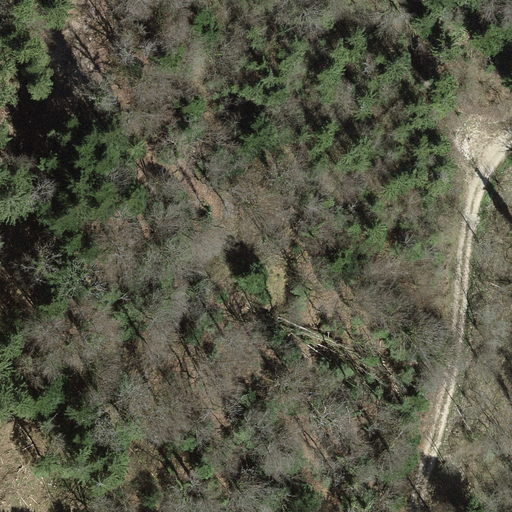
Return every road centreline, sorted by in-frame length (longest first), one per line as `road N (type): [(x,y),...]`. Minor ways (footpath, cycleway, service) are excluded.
road 1 (track): [(416,511),(455,390),(474,196),(511,139)]
road 2 (track): [(0,244),(84,0)]
